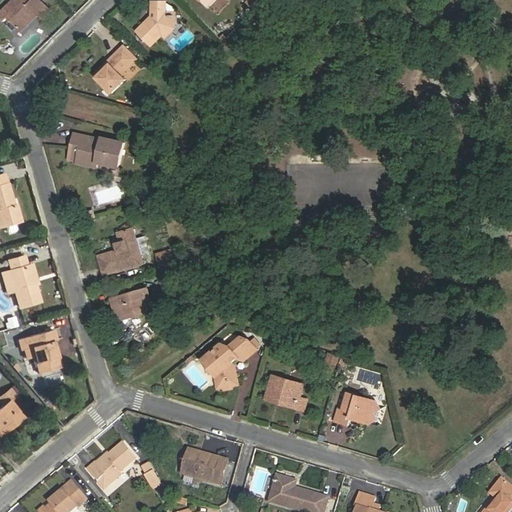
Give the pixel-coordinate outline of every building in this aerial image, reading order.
[(37,12),(39,14),(43,18),(51,10),(41,0),(24,0),(19,5),(16,2),(14,0),(13,0),(0,13),(0,15),(5,21),(9,17),(22,31),(34,19),(32,17),(37,12)] [(153,0),(153,8),(157,8),(157,16),(153,20),(149,17),(138,29),(152,43),(164,32),(167,35),(175,27),(176,12),(170,12),(169,14),(166,14),(166,0),(153,0)] [(248,0),(256,8),(263,0),(248,0)] [(157,8),(153,8),(153,14),(149,17),(153,20),(157,16),(157,8)] [(139,61),(124,46),(108,62),(113,66),(99,80),(112,93),(126,80),(123,77),(139,61)] [(171,79),(171,80),(177,85),(187,76),(180,70),(171,79)] [(103,138),(102,139),(101,144),(88,141),(89,136),(75,133),(71,153),(79,155),(77,163),(97,167),(98,163),(119,168),(125,144),(103,138)] [(12,151),(15,158),(22,156),(20,148),(12,151)] [(0,183),(0,222),(1,227),(20,221),(15,204),(12,204),(5,182),(0,183)] [(133,228),(117,232),(120,242),(116,243),(117,249),(98,256),(103,275),(143,263),(133,228)] [(39,301),(34,284),(30,285),(28,279),(32,278),(29,265),(26,266),(24,256),(8,261),(11,271),(8,271),(14,290),(19,307),(39,301)] [(159,262),(162,271),(177,267),(174,257),(159,262)] [(30,285),(34,284),(38,283),(33,264),(29,265),(32,278),(28,279),(30,285)] [(162,271),(165,281),(180,277),(177,267),(162,271)] [(14,290),(8,271),(2,273),(8,292),(14,290)] [(180,277),(165,281),(166,287),(182,283),(180,277)] [(137,312),(137,315),(153,311),(147,288),(114,298),(119,316),(137,312)] [(117,320),(137,315),(137,312),(119,316),(114,298),(110,299),(117,320)] [(38,373),(59,367),(52,340),(54,340),(55,340),(52,329),(18,339),(21,349),(23,349),(26,358),(33,356),(38,373)] [(252,347),(247,342),(245,338),(236,336),(228,345),(221,343),(203,359),(216,376),(218,385),(223,384),(225,386),(232,385),(233,383),(237,382),(234,365),(231,360),(234,357),(241,359),(253,348),(252,347)] [(247,342),(252,347),(256,343),(251,338),(247,342)] [(52,340),(59,367),(61,367),(54,340),(52,340)] [(266,399),(277,402),(278,399),(298,404),(301,392),(303,384),(273,376),(266,399)] [(0,404),(1,406),(0,407),(0,429),(10,421),(13,424),(22,417),(9,402),(15,397),(9,390),(0,397),(0,404)] [(301,392),(298,404),(306,406),(309,394),(301,392)] [(375,401),(349,394),(344,409),(339,408),(335,421),(350,426),(350,423),(352,419),(360,421),(369,423),(375,401)] [(278,399),(277,402),(297,408),(298,404),(278,399)] [(375,401),(369,423),(379,419),(376,415),(377,412),(381,410),(375,401)] [(0,429),(0,434),(13,424),(10,421),(0,429)] [(89,470),(98,481),(102,479),(108,486),(123,474),(121,472),(137,458),(125,443),(110,455),(99,465),(97,463),(89,470)] [(229,461),(190,450),(184,474),(222,484),(229,461)] [(99,465),(110,455),(108,453),(97,463),(99,465)] [(143,468),(149,478),(156,474),(150,464),(143,468)] [(152,488),(161,483),(156,474),(149,478),(147,480),(152,488)] [(298,481),(278,475),(270,501),(307,511),(324,511),(329,498),(296,488),(298,481)] [(102,479),(98,481),(105,489),(108,486),(102,479)] [(509,511),(511,509),(511,486),(504,479),(492,493),(498,498),(485,511),(509,511)] [(72,511),(87,499),(73,483),(51,502),(52,504),(46,509),(44,507),(40,511),(72,511)] [(375,498),(360,493),(356,507),(358,508),(356,511),(378,511),(380,506),(374,504),(375,498)]
